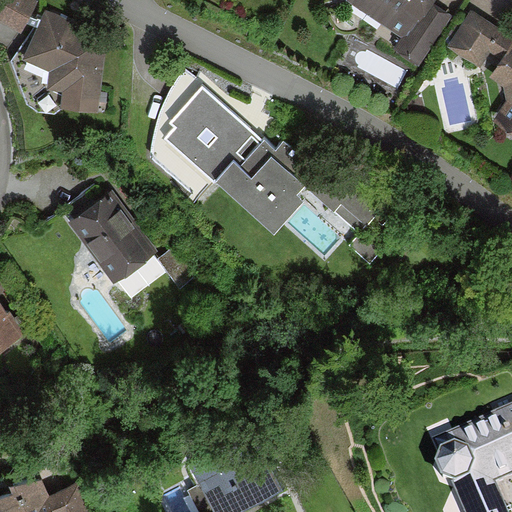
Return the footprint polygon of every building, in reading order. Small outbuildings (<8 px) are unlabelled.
[(33,0),(0,0),(0,23),(20,35),(39,3),(33,0)] [(393,44),(420,62),(453,12),(433,0),(355,0),(402,30),(393,44)] [(480,60),(488,47),(501,54),(491,73),(504,80),(506,96),(493,115),(511,127),(511,33),(471,8),(450,42),(480,60)] [(49,63),(48,80),(63,81),(62,98),(99,102),(110,39),(48,13),(27,52),(49,63)] [(167,133),(214,175),(216,173),(275,227),(308,190),(301,184),(304,181),(359,232),(386,202),(354,172),(342,185),(284,133),(277,141),(265,130),(246,152),(237,145),(253,127),(205,83),(173,117),(178,121),(167,133)] [(70,219),(111,274),(153,243),(132,214),(113,188),(70,219)] [(0,341),(23,326),(0,292),(0,341)] [(511,403),(434,438),(440,451),(437,459),(442,474),(451,477),(466,511),(506,511),(493,480),(511,471),(511,403)] [(205,511),(224,511),(281,483),(268,456),(253,427),(193,458),(204,477),(191,484),(205,511)] [(96,511),(81,475),(50,488),(43,471),(12,473),(16,482),(0,488),(0,511),(96,511)]
